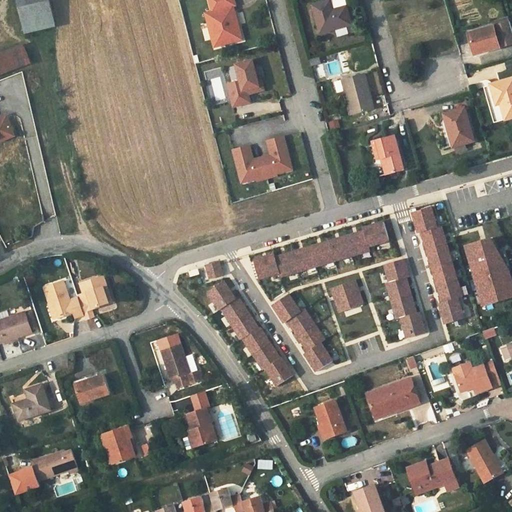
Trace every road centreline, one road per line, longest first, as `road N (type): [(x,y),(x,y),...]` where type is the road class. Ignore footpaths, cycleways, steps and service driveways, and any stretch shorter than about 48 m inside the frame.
road 1 (residential): [(224,248),(312,381),(439,338),(398,197)]
road 2 (unclassified): [(300,481),(225,359),(170,300)]
road 3 (residential): [(277,0),(335,215)]
road 4 (residential): [(300,481),(507,407)]
road 5 (unclassified): [(152,283),(90,244),(55,244),(0,266)]
road 6 (residential): [(372,0),(397,92),(406,98),(433,91),(445,77)]
road 7 (residential): [(0,372),(119,330)]
